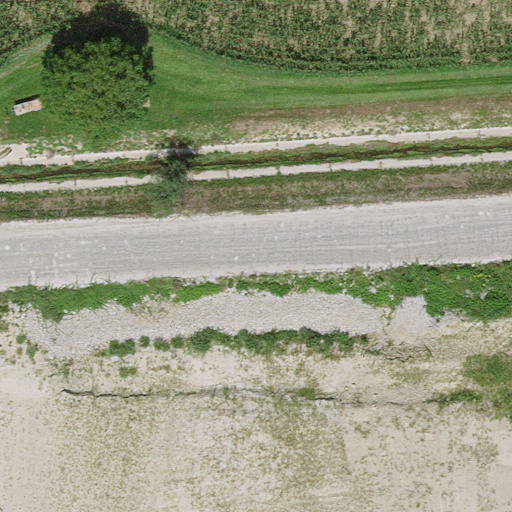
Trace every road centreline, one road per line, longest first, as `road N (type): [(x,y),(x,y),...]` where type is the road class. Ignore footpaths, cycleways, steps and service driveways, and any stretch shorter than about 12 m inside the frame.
road 1 (track): [(511,280),(0,313)]
road 2 (track): [(511,78),(148,102)]
